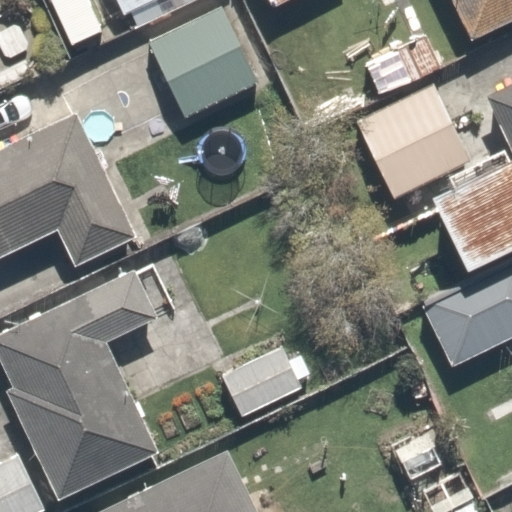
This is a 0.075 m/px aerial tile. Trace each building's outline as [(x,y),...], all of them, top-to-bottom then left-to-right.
[(92,0),(101,22),(125,10),(134,29),(195,0),(92,0)] [(511,0),(449,0),(467,36),(511,15),(511,0)] [(220,5),(147,42),(183,116),(258,80),(220,5)] [(421,193),(457,267),(511,241),(511,78),(481,93),(503,137),(496,141),(499,147),(442,174),(446,182),(421,193)] [(390,195),(468,158),(431,82),(353,119),(390,195)] [(70,264),(134,234),(72,110),(0,144),(0,253),(52,229),(70,264)] [(511,256),(417,304),(447,367),(511,334),(511,256)] [(56,495),(156,449),(102,340),(153,315),(131,266),(0,327),(0,366),(9,384),(2,388),(56,495)] [(239,416),(300,386),(280,343),(217,372),(239,416)] [(431,498),(456,486),(435,441),(410,453),(431,498)] [(255,511),(223,448),(93,510),(94,511),(255,511)] [(0,511),(33,511),(43,507),(17,452),(0,460),(0,511)] [(477,511),(471,497),(450,504),(453,511),(477,511)]
